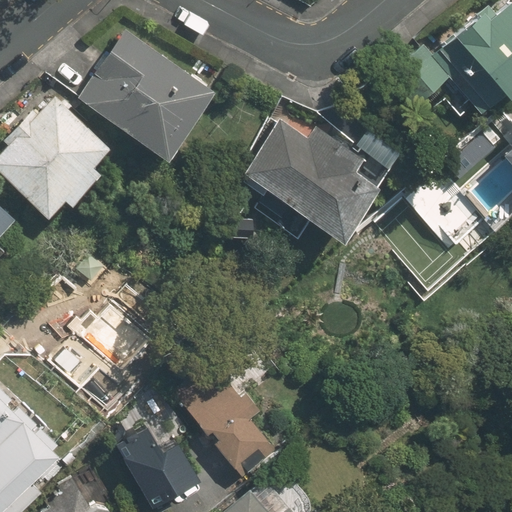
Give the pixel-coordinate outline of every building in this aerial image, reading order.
[(511,0),(506,0),(489,13),(484,6),(445,34),(450,41),(430,55),(420,41),(395,59),(421,94),(450,74),(477,112),(511,86),(511,0)] [(211,87),(126,29),(79,97),(164,155),(211,87)] [(67,204),(100,171),(91,162),(106,148),(54,96),(0,149),(0,170),(41,212),(58,195),(67,204)] [(511,128),(511,120),(501,105),(468,130),(482,150),(511,128)] [(306,132),(279,113),(239,170),(339,239),(378,182),(356,166),(363,157),(313,122),(306,132)] [(0,226),(10,216),(0,207),(0,226)] [(253,216),(223,215),(222,236),(252,237),(253,216)] [(151,339),(108,305),(99,316),(89,308),(80,320),(73,314),(62,328),(66,331),(44,358),(109,411),(125,392),(120,386),(133,370),(129,367),(151,339)] [(258,409),(233,377),(189,410),(236,473),(271,446),(248,416),(258,409)] [(0,511),(14,511),(36,489),(29,482),(62,446),(0,388),(0,511)] [(165,496),(198,476),(173,435),(160,443),(147,421),(112,442),(154,511),(157,511),(170,505),(165,496)] [(304,511),(308,509),(285,482),(276,490),(263,475),(218,511),(304,511)] [(79,477),(49,493),(54,502),(36,511),(35,511),(111,511),(93,480),(84,485),(79,477)]
